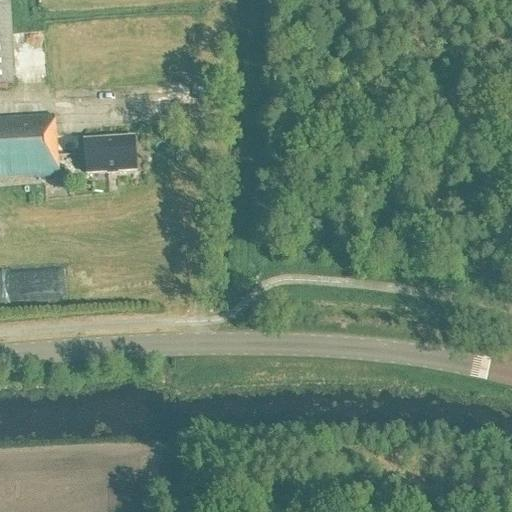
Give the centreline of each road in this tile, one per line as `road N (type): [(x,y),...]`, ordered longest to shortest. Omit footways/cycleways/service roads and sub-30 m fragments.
road 1 (tertiary): [(511,373),(395,353),(217,344)]
road 2 (tertiary): [(0,357),(217,344)]
